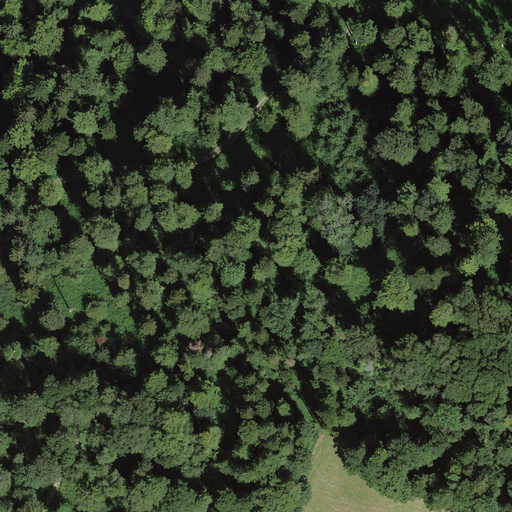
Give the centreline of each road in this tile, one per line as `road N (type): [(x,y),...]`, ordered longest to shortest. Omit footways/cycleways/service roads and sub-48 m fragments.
road 1 (track): [(0,204),(84,170),(189,162),(215,151),(279,81),(344,33),(373,0)]
road 2 (track): [(511,335),(496,344),(453,343),(320,323)]
